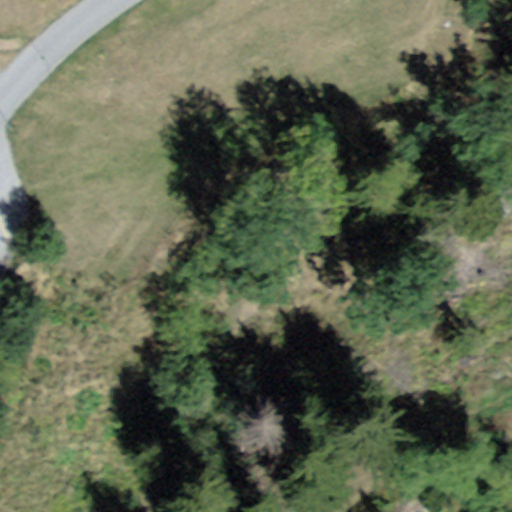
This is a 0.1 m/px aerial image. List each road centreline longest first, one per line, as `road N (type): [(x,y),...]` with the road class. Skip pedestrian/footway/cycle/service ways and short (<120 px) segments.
road 1 (track): [(471,0),(442,87),(275,331),(227,511)]
road 2 (residential): [(0,137),(22,86),(95,13),(119,0)]
road 3 (track): [(403,511),(468,438),(511,412)]
